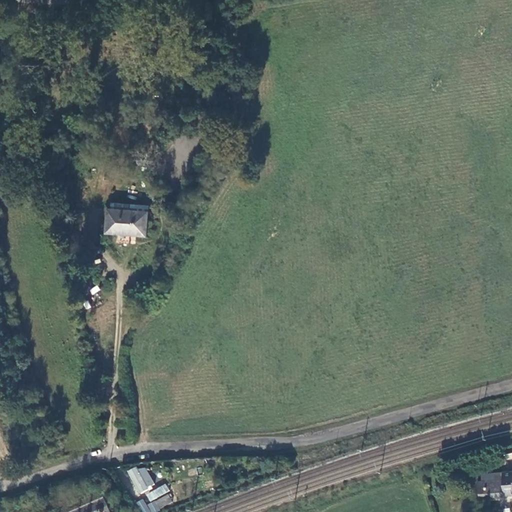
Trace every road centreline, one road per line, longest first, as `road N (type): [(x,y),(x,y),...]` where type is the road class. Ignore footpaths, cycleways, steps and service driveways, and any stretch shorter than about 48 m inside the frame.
road 1 (unclassified): [(207,423),(241,391),(297,261),(332,208),(480,68),(499,0)]
road 2 (unclassified): [(495,0),(458,53),(384,103),(322,165),(269,243),(220,368),(195,408)]
road 3 (unclassified): [(207,423),(217,438),(237,443),(315,439),(511,384)]
road 4 (unclassified): [(152,442),(0,488)]
